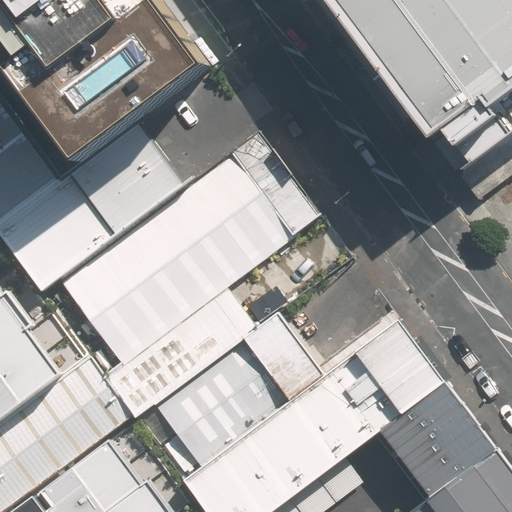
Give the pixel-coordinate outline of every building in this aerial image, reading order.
[(166,0),(0,0),(0,93),(63,178),(217,65),(166,0)] [(511,0),(330,0),(381,63),(444,144),(465,170),(511,135),(511,0)] [(64,182),(0,100),(0,225),(1,227),(64,182)] [(64,182),(1,227),(42,287),(181,183),(138,126),(64,182)] [(322,212),(259,132),(71,278),(129,359),(233,281),(322,212)] [(0,419),(67,372),(0,280),(0,419)] [(110,373),(139,411),(262,319),(233,281),(129,359),(110,373)] [(139,411),(191,474),(332,366),(285,304),(262,319),(139,411)] [(332,366),(191,474),(216,511),(268,511),(379,430),(454,375),(405,312),(332,366)] [(0,506),(2,509),(139,411),(110,373),(96,351),(67,372),(0,419),(0,506)] [(511,511),(511,452),(454,375),(379,430),(427,494),(440,511),(511,511)] [(177,511),(118,433),(44,489),(61,511),(177,511)] [(440,511),(427,494),(406,511),(440,511)]
